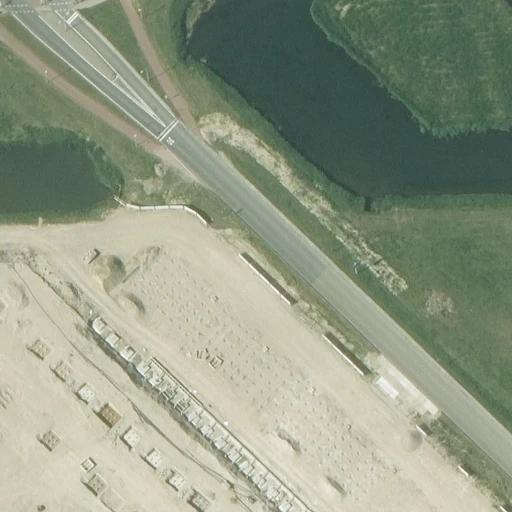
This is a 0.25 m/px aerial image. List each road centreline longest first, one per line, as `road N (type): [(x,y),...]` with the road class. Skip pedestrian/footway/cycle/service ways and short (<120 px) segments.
road 1 (unclassified): [(351,301),(138,107)]
road 2 (unclassified): [(351,301),(511,456)]
road 3 (unclassified): [(10,0),(138,107)]
road 4 (unclassified): [(138,107),(112,57),(51,0)]
